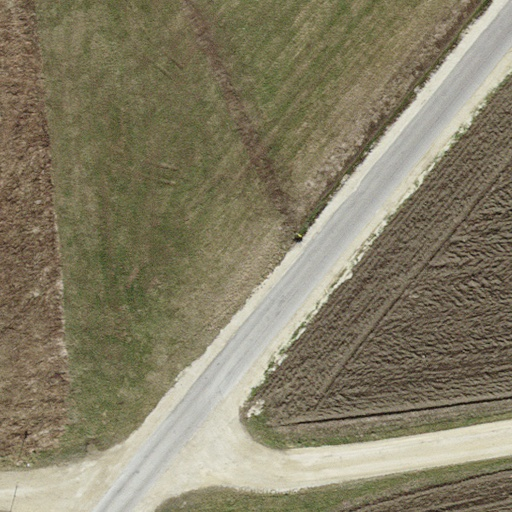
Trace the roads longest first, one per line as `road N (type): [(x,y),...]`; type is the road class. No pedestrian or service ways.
road 1 (unclassified): [(124,511),(511,35)]
road 2 (track): [(511,447),(282,479),(206,474),(0,497)]
